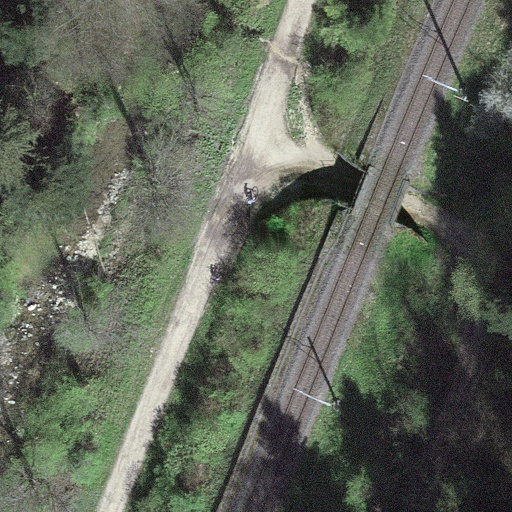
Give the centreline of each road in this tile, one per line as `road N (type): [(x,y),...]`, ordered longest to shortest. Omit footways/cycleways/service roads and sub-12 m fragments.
road 1 (track): [(296,0),(109,511)]
road 2 (track): [(418,210),(472,256),(487,291),(484,326),(408,511)]
road 3 (track): [(418,210),(252,134)]
